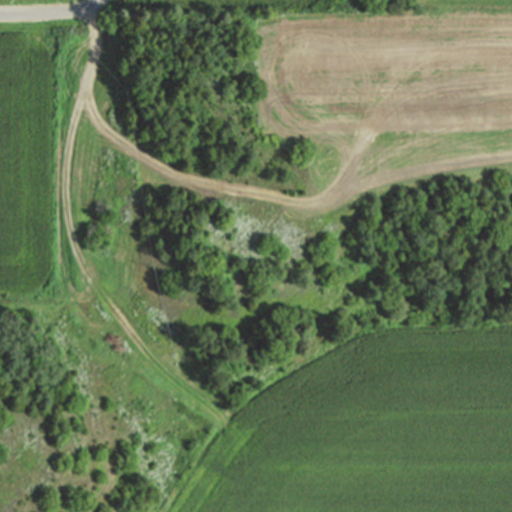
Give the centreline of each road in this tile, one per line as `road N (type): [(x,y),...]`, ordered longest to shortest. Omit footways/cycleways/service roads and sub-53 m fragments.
road 1 (track): [(92,7),(99,58),(68,144),(65,184),(78,249),(158,366),(233,426)]
road 2 (track): [(84,99),(94,121),(189,182),(265,199),(306,199),(511,159)]
